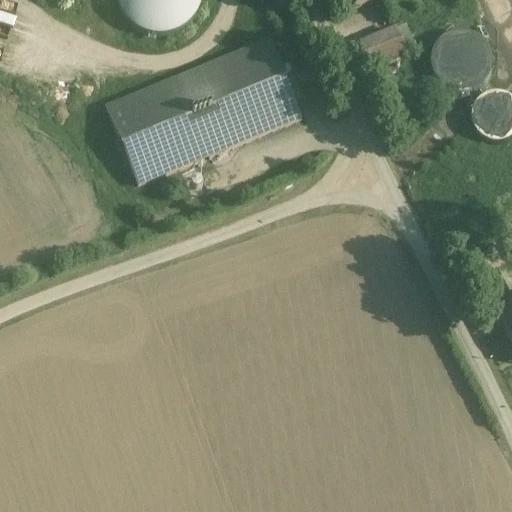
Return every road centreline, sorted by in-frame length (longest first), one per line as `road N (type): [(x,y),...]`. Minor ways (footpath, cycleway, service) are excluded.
road 1 (unclassified): [(0,321),(382,180)]
road 2 (unclassified): [(511,439),(482,364),(382,180)]
road 3 (unclassified): [(382,180),(312,0)]
